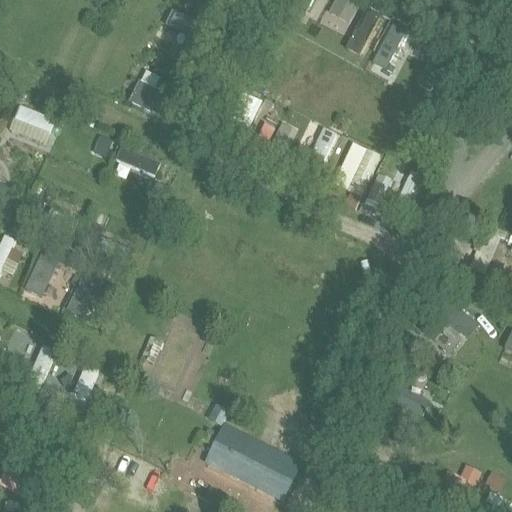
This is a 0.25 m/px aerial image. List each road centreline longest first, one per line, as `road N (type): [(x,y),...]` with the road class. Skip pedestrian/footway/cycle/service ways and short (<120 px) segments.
road 1 (unknown): [(425,253),(216,156),(220,115),(259,0)]
road 2 (unknown): [(294,511),(425,253)]
road 3 (unknown): [(425,253),(511,109)]
